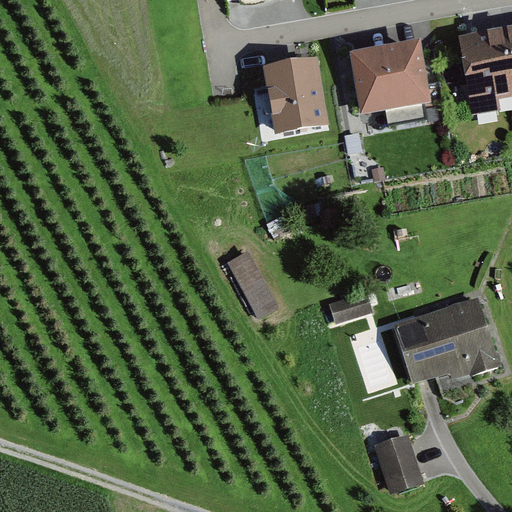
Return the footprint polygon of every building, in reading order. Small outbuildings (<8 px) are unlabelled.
[(511,36),(460,45),(473,118),(511,111),(511,36)] [(418,49),(350,60),(359,118),(428,107),(418,49)] [(318,65),(262,75),(273,142),(330,133),(318,65)] [(262,323),(286,310),(255,253),(231,265),(262,323)] [(367,295),(327,308),(334,329),(374,316),(367,295)] [(486,300),(390,330),(408,388),(454,374),(458,389),(509,373),(486,300)] [(390,498),(422,488),(406,438),(374,448),(390,498)]
